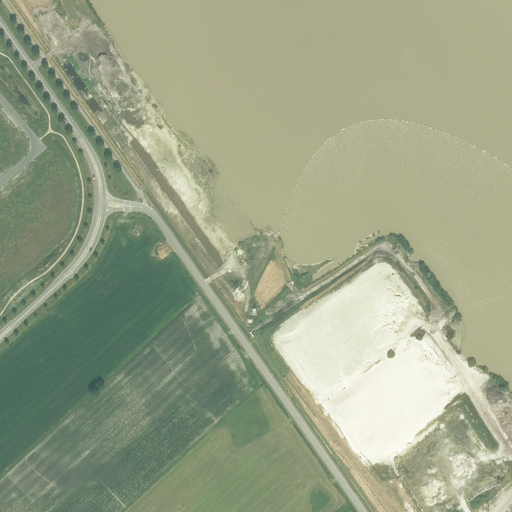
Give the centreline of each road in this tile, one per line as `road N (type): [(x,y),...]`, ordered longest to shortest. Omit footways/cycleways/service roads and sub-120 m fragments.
road 1 (unclassified): [(363,511),(153,215),(126,206)]
road 2 (unclassified): [(0,98),(42,147),(0,184)]
